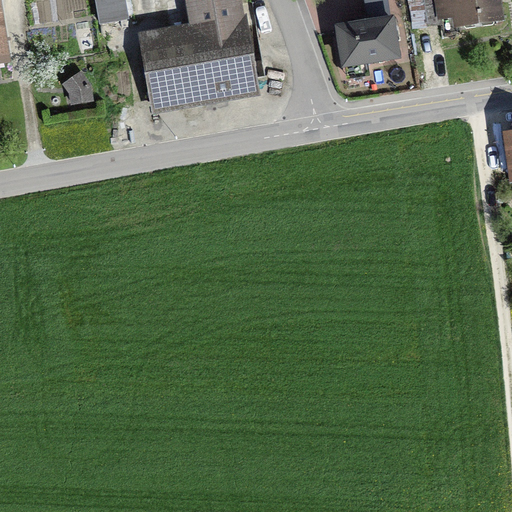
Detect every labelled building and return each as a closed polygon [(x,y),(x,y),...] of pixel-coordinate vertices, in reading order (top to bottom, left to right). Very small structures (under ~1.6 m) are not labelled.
[(122,0),(100,0),(94,1),(99,28),(127,22),(122,0)] [(238,29),(232,30),(228,0),(193,0),(198,37),(146,47),(157,102),(249,84),(238,29)] [(444,34),(501,25),(497,0),(415,0),(418,16),(441,13),(444,34)] [(338,27),(344,65),(398,57),(392,19),(338,27)] [(70,96),(71,106),(90,104),(89,87),(79,78),(64,88),(70,96)]
